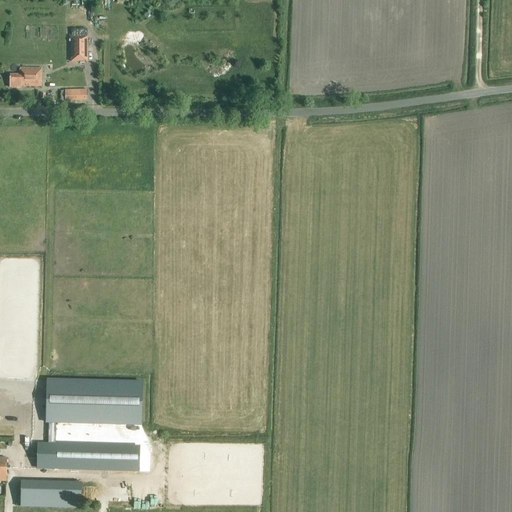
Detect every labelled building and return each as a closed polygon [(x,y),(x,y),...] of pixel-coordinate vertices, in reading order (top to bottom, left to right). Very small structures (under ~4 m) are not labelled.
[(88,37),(70,38),(70,63),(88,63),(88,37)] [(10,76),(10,88),(20,89),(20,87),(41,87),(41,70),(20,69),(20,76),(10,76)] [(87,101),(87,91),(65,91),(65,102),(87,101)] [(45,425),(142,427),(143,382),(46,380),(45,425)] [(14,405),(14,430),(34,431),(34,405),(14,405)] [(25,443),(24,469),(98,471),(99,445),(25,443)] [(21,483),(20,505),(20,508),(81,510),(81,484),(21,483)]
